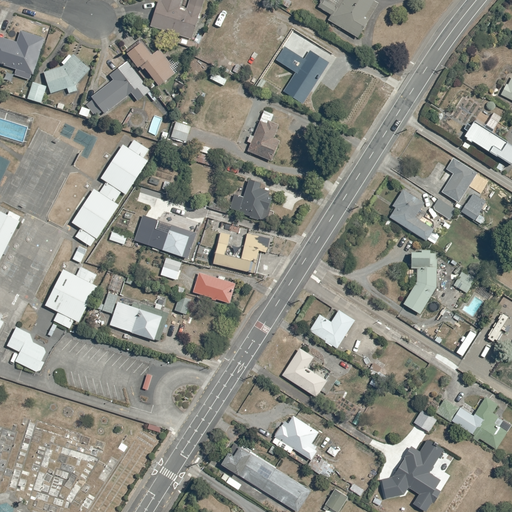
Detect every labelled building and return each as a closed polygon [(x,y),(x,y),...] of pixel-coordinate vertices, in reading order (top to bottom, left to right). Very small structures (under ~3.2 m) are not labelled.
[(158,0),(150,26),(179,36),(177,42),(196,49),(200,39),(193,36),(205,0),(158,0)] [(293,1),(290,0),(278,0),(277,2),(289,9),(293,1)] [(380,4),(372,0),(341,0),(337,7),(324,0),(321,0),(318,7),(332,15),(329,20),(359,38),(380,4)] [(248,23),(241,20),(237,29),(244,32),(248,23)] [(41,38),(20,32),(18,42),(0,37),(0,64),(17,69),(15,75),(30,80),(41,38)] [(139,68),(141,67),(143,70),(146,68),(160,86),(177,73),(185,66),(178,58),(170,64),(160,51),(153,56),(143,43),(129,55),(139,68)] [(305,59),(285,46),(276,60),(296,73),(284,92),(303,104),(330,63),(310,50),(305,59)] [(68,88),(69,93),(78,91),(76,86),(90,70),(82,63),(71,52),(62,62),(63,66),(45,73),(52,94),(68,88)] [(158,99),(128,62),(127,63),(111,76),(115,80),(93,98),(106,114),(132,93),(138,101),(147,94),(154,102),(158,99)] [(511,75),(509,74),(500,93),(511,99),(511,75)] [(47,86),(32,82),(27,99),(42,103),(47,86)] [(511,164),(511,147),(495,138),(501,128),(487,120),(490,114),(480,109),(466,132),(463,138),(511,166),(511,164)] [(261,121),(255,136),(250,134),(247,141),(251,143),(248,152),(272,161),(281,141),(275,138),(280,126),(268,121),(267,124),(261,121)] [(170,132),(163,130),(159,140),(166,142),(170,132)] [(244,148),(227,140),(221,156),(237,163),(244,148)] [(145,159),(121,143),(66,222),(90,239),(145,159)] [(477,173),(453,157),(446,168),(454,173),(442,191),(459,202),(477,173)] [(486,181),(478,176),(474,183),(482,188),(486,181)] [(230,209),(250,215),(250,217),(259,220),(259,218),(272,222),(275,211),(269,209),(274,192),(259,187),(261,182),(249,179),(245,192),(236,189),(230,209)] [(172,183),(163,180),(161,189),(170,191),(172,183)] [(390,217),(429,241),(432,243),(439,231),(436,229),(415,216),(425,202),(404,188),(393,205),(396,207),(390,217)] [(158,197),(140,192),(137,202),(155,207),(158,197)] [(485,201),(472,193),(461,211),(475,219),(485,201)] [(458,206),(441,196),(433,208),(449,219),(458,206)] [(0,253),(16,225),(0,215),(0,253)] [(196,233),(172,225),(169,233),(155,228),(149,245),(187,258),(196,233)] [(132,235),(118,231),(115,242),(129,246),(132,235)] [(256,274),(262,252),(268,253),(271,239),(248,233),(243,255),(228,251),(232,234),(221,231),(213,264),(252,273),(256,274)] [(88,249),(80,245),(73,259),(82,263),(88,249)] [(412,250),(412,264),(412,267),(418,267),(418,282),(414,282),(413,288),(404,303),(421,313),(437,286),(437,250),(432,250),(412,250)] [(182,262),(166,257),(163,267),(179,272),(182,262)] [(57,268),(39,303),(72,320),(90,284),(57,268)] [(475,279),(462,271),(454,284),(466,293),(475,279)] [(193,292),(211,298),(211,299),(217,301),(218,299),(230,303),(236,284),(225,280),(226,278),(217,275),(216,278),(199,272),(193,292)] [(169,313),(108,293),(102,310),(114,314),(110,326),(132,333),(154,340),(159,342),(169,313)] [(191,299),(179,295),(175,310),(187,314),(191,299)] [(103,300),(97,298),(92,312),(98,314),(103,300)] [(356,319),(340,309),(332,321),(321,313),(310,330),(338,347),(356,319)] [(26,333),(10,325),(0,344),(0,345),(13,352),(8,361),(32,373),(37,362),(34,360),(40,348),(22,339),(26,333)] [(325,384),(328,379),(308,367),(313,358),(314,356),(300,347),(283,375),(318,396),(325,384)] [(389,367),(373,358),(366,371),(374,375),(370,383),(378,387),(389,367)] [(472,407),(463,401),(459,407),(444,397),(435,411),(479,439),(497,450),(511,427),(511,426),(493,414),(500,404),(485,394),(481,400),(478,398),(472,407)] [(438,419),(422,409),(414,421),(429,431),(438,419)] [(316,451),(319,447),(312,442),(319,431),(294,415),(288,423),(284,421),(275,436),(312,459),(313,455),(316,451)] [(442,491),(437,487),(442,480),(430,472),(444,449),(427,438),(419,451),(412,447),(394,475),(382,478),(386,498),(404,494),(409,486),(420,493),(414,503),(428,511),(434,502),(435,503),(442,491)] [(311,490),(277,469),(278,467),(236,441),(226,457),(221,463),(298,511),(311,490)] [(313,455),(312,459),(308,464),(328,477),(335,466),(321,458),(320,460),(313,455)] [(328,479),(338,485),(351,493),(360,498),(365,490),(334,471),(328,479)] [(326,503),(339,511),(351,493),(338,485),(326,503)] [(383,501),(374,495),(370,501),(379,507),(383,501)] [(14,511),(15,509),(10,503),(0,505),(0,511),(14,511)]
